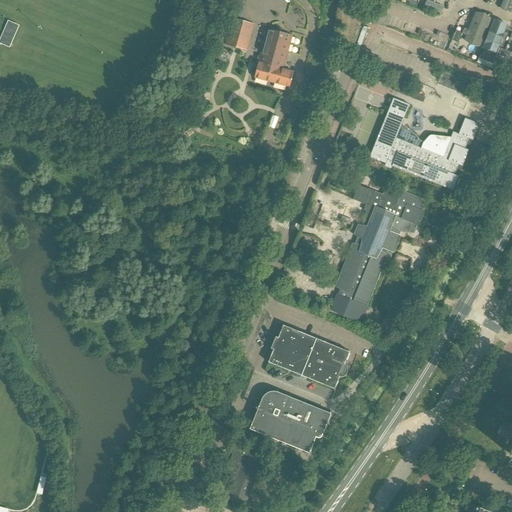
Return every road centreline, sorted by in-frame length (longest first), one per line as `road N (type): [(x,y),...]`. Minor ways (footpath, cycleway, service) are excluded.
road 1 (residential): [(176,511),(370,0)]
road 2 (secondary): [(329,511),(423,375),(511,219)]
road 3 (track): [(116,511),(211,281)]
road 4 (track): [(211,281),(262,154)]
road 5 (unknown): [(219,399),(245,407),(263,372),(327,396)]
